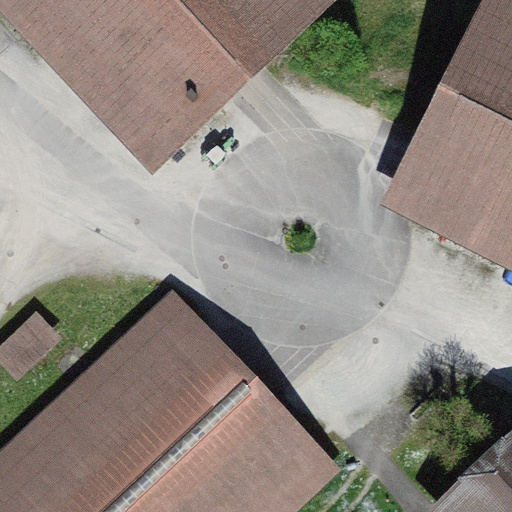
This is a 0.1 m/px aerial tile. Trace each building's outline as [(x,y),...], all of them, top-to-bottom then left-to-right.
[(30,0),(163,141),(311,4),(307,0),(30,0)] [(412,189),(511,239),(511,24),(499,18),(412,189)] [(41,308),(0,341),(0,356),(15,375),(64,335),(41,308)] [(0,477),(0,511),(272,511),(319,469),(174,314),(0,477)] [(511,511),(511,465),(462,511),(511,511)]
